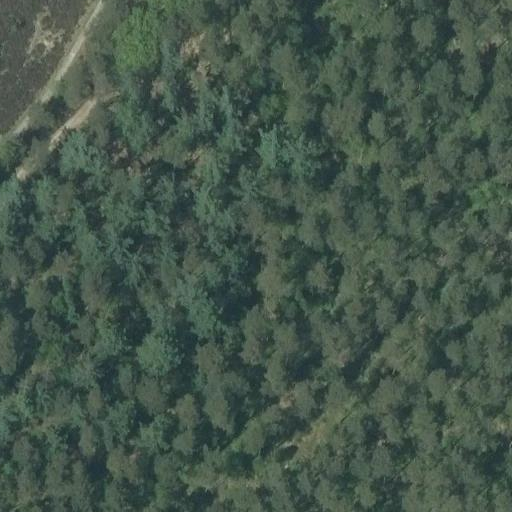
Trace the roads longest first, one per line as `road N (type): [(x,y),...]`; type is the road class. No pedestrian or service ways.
road 1 (track): [(0,191),(122,37),(141,0)]
road 2 (track): [(0,419),(174,511)]
